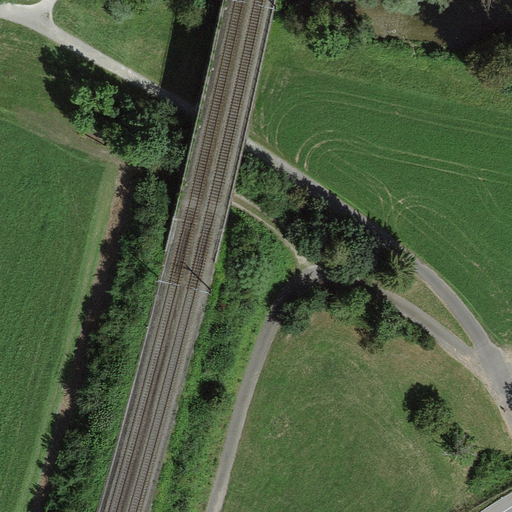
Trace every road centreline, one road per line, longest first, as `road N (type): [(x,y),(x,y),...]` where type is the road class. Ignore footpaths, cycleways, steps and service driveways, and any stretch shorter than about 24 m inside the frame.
road 1 (track): [(498,378),(454,303),(394,247),(29,19)]
road 2 (track): [(218,511),(271,322),(318,275)]
road 3 (track): [(318,275),(290,233),(159,162),(111,149)]
road 4 (track): [(318,275),(370,287),(498,378)]
